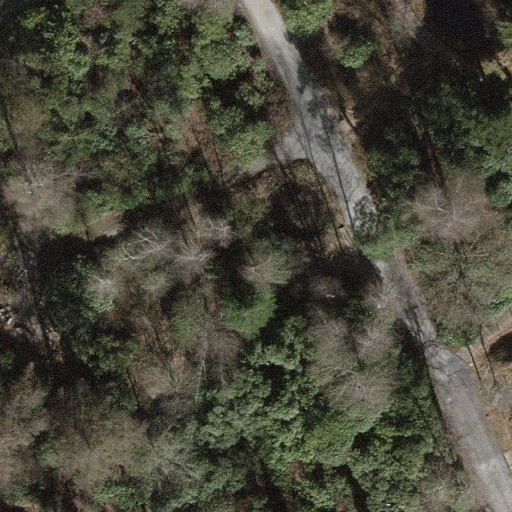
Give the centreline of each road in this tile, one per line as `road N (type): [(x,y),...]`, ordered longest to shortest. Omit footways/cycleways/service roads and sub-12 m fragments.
road 1 (track): [(508,511),(447,375),(253,0)]
road 2 (track): [(0,197),(61,247),(169,218),(326,143)]
